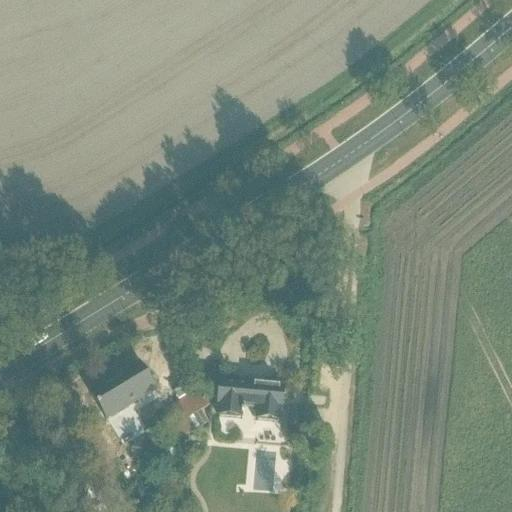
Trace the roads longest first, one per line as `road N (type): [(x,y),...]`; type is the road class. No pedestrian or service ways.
road 1 (primary): [(0,377),(194,268),(389,134),(511,29)]
road 2 (track): [(324,511),(350,199)]
